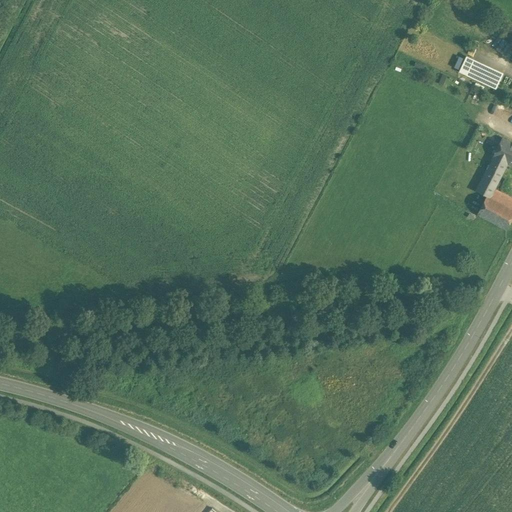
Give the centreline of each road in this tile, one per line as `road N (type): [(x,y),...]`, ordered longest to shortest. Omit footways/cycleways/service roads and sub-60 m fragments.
road 1 (secondary): [(283,511),(113,419),(0,383)]
road 2 (tertiary): [(511,261),(388,465),(347,511)]
road 3 (track): [(511,328),(387,511)]
